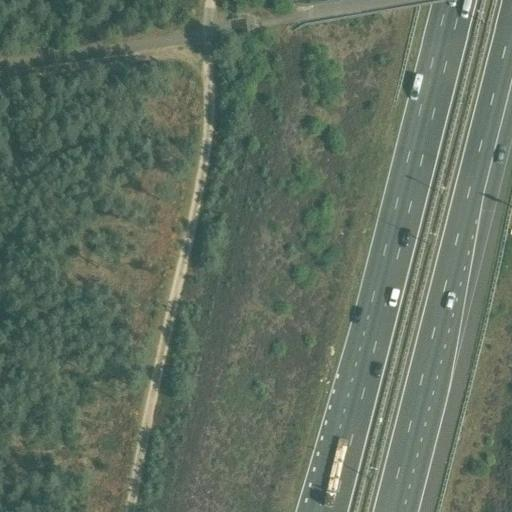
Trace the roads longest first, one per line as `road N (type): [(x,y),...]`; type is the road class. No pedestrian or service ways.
road 1 (motorway): [(456,0),(321,511)]
road 2 (track): [(205,47),(207,156),(126,511)]
road 3 (motorway): [(398,511),(511,54)]
road 4 (track): [(0,76),(205,47)]
road 5 (unknown): [(131,58),(78,79),(0,93)]
